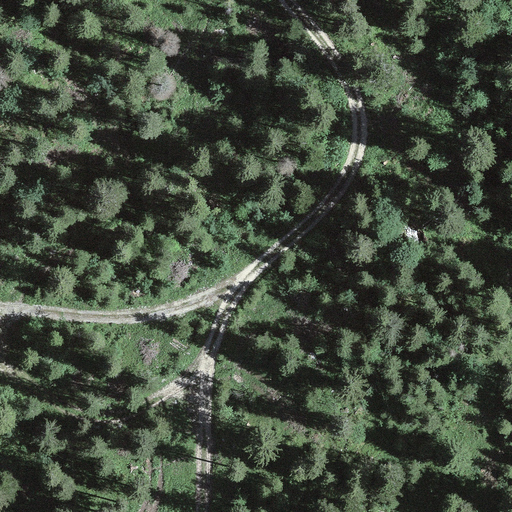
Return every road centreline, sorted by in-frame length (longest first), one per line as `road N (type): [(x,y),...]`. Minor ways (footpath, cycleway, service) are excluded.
road 1 (track): [(288,0),(353,88),(356,158),(330,200),(238,283),(209,371),(205,511)]
road 2 (track): [(238,283),(146,316),(0,310)]
